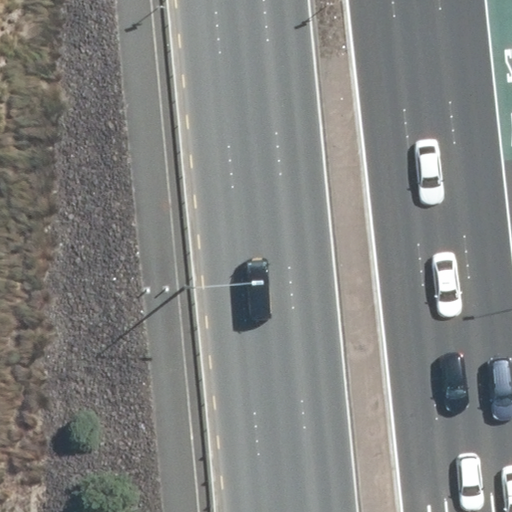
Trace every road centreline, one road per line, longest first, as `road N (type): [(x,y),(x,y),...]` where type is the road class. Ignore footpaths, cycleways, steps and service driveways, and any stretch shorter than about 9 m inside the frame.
road 1 (motorway): [(297,511),(250,0)]
road 2 (motorway): [(462,0),(510,406)]
